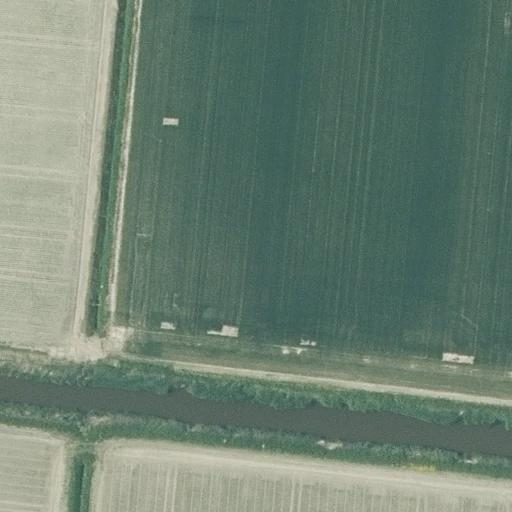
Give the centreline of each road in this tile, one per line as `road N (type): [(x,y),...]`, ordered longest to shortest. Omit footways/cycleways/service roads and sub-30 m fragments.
road 1 (track): [(511,496),(112,453),(107,511)]
road 2 (track): [(101,370),(511,412)]
